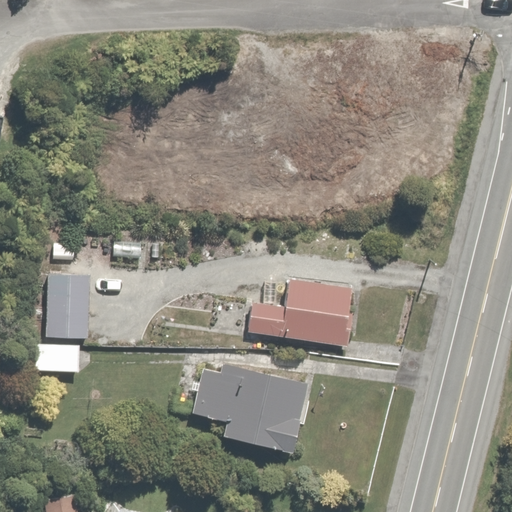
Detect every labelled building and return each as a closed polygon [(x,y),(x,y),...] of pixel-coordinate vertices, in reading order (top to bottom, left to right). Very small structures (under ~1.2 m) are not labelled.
[(146,237),(117,237),(117,255),(146,255),(146,237)] [(95,273),(53,272),(52,332),(94,332),(95,273)] [(251,331),(254,332),(352,344),(360,284),(289,275),(285,302),(255,298),(251,331)] [(82,338),(38,338),(38,367),(82,367),(82,338)] [(318,380),(229,362),(228,370),(210,366),(201,414),(235,421),(232,437),(304,451),(318,380)] [(121,511),(85,511),(83,492),(51,496),(53,511),(121,511)]
